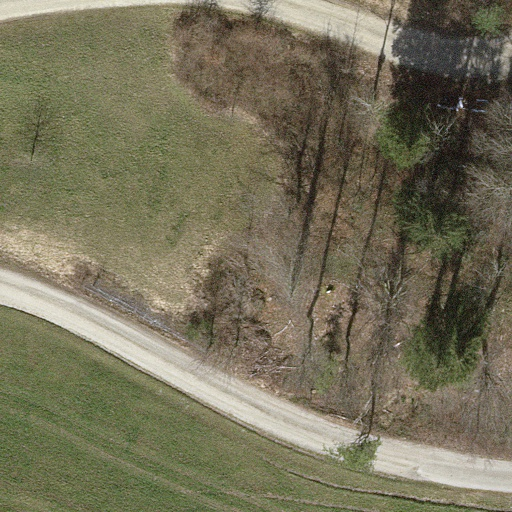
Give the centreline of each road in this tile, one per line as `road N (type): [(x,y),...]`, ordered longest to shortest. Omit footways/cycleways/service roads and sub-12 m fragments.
road 1 (track): [(0,288),(356,454),(511,483)]
road 2 (track): [(218,0),(306,10),(462,65),(511,70)]
